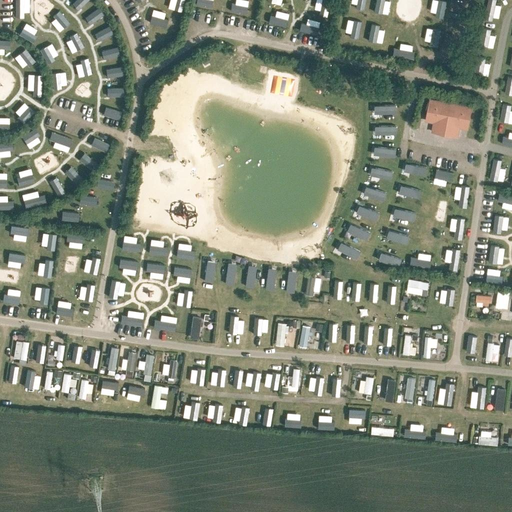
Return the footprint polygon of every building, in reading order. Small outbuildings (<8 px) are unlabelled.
[(431,131),(458,136),(460,127),(468,128),(472,105),(430,97),(425,120),(433,121),(431,131)] [(430,294),(431,278),(410,277),(409,292),(430,294)] [(437,281),(432,301),(439,303),(444,282),(437,281)] [(502,289),(499,305),(504,305),(507,289),(502,289)] [(239,327),(239,321),(245,321),(245,314),(233,313),(232,326),(239,327)] [(257,319),(255,337),(261,338),(263,320),(257,319)] [(309,344),(313,323),(304,322),(301,343),(309,344)] [(405,352),(413,352),(415,332),(407,332),(405,352)] [(432,354),(435,335),(429,334),(426,354),(432,354)] [(28,357),(32,339),(25,338),(22,356),(28,357)] [(77,341),(74,360),(84,362),(86,343),(77,341)] [(113,347),(111,366),(118,367),(120,348),(113,347)] [(204,378),(205,359),(197,358),(196,378),(204,378)] [(221,359),(219,378),(227,378),(228,360),(221,359)] [(237,379),(245,380),(246,363),(239,363),(237,379)] [(280,383),(283,365),(276,364),(273,382),(280,383)] [(257,365),(256,371),(252,371),(250,381),(262,382),(264,366),(257,365)] [(17,387),(19,367),(13,366),(10,387),(17,387)] [(290,372),(290,384),(301,384),(301,366),(295,366),(295,372),(290,372)] [(50,368),(46,385),(52,386),(56,369),(50,368)] [(374,391),(375,373),(363,373),(363,390),(374,391)] [(417,385),(416,374),(407,375),(408,386),(417,385)] [(84,376),(81,395),(88,396),(91,377),(84,376)] [(106,396),(108,380),(102,379),(99,395),(106,396)] [(488,402),(490,383),(482,382),(480,401),(488,402)] [(504,382),(500,400),(506,401),(511,384),(504,382)] [(144,400),(144,388),(137,388),(136,400),(144,400)] [(161,405),(163,389),(156,388),(154,404),(161,405)] [(223,418),(226,400),(219,399),(217,417),(223,418)] [(250,420),(251,402),(244,401),(243,419),(250,420)] [(272,422),(274,406),(263,405),(262,415),(266,415),(265,421),(272,422)] [(315,427),(336,427),(336,410),(315,410),(315,427)] [(365,429),(365,418),(350,418),(350,429),(365,429)]
